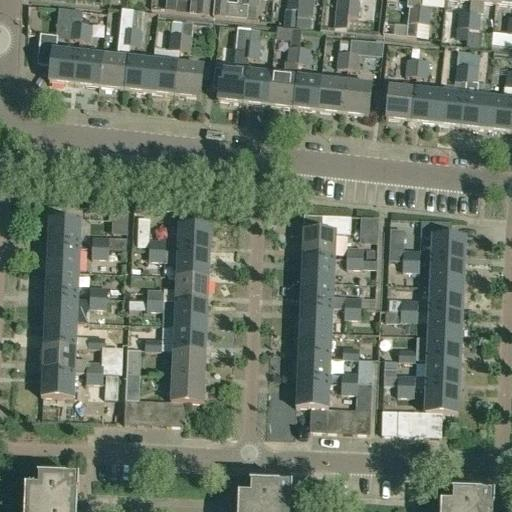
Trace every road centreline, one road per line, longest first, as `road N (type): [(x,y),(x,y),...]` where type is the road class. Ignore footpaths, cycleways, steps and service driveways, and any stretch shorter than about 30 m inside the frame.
road 1 (residential): [(251,459),(261,160)]
road 2 (residential): [(261,160),(3,132)]
road 3 (residential): [(511,186),(261,160)]
road 4 (residential): [(498,472),(251,459)]
road 5 (residential): [(498,472),(511,235)]
road 6 (residential): [(251,459),(86,454)]
